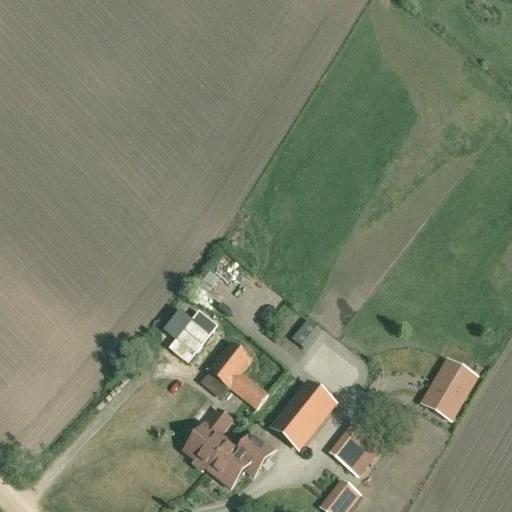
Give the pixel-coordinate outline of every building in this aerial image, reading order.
[(217,330),(199,316),(170,352),(188,366),(217,330)] [(268,399),(269,397),(242,376),(252,363),(230,346),(208,375),(230,392),(257,412),(268,399)] [(448,365),(423,408),(451,424),(476,381),(448,365)] [(307,388),(273,431),(287,443),(298,452),(311,436),(333,408),(307,388)] [(184,454),(183,456),(194,464),(191,468),(201,475),(204,471),(206,473),(207,473),(228,448),(217,440),(229,425),(217,414),(184,454)] [(358,425),(332,455),(361,480),(387,450),(358,425)] [(228,448),(207,473),(229,492),(244,473),(254,481),(263,469),(261,468),(273,454),(271,452),(251,436),(236,454),(228,448)] [(332,496),(351,511),(361,498),(342,483),(332,496)]
